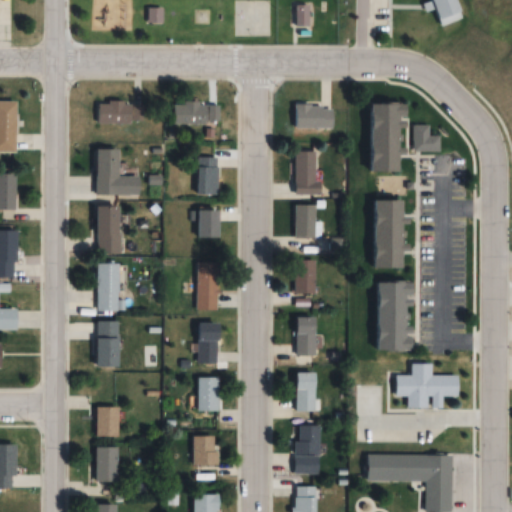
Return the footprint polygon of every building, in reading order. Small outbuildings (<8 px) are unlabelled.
[(457,0),(462,12),(463,19),(440,28),(433,10),(425,13),(421,4),(431,0),(457,0)] [(294,5),(308,5),(307,26),(294,26),(294,5)] [(162,22),(162,8),(148,8),(148,22),(162,22)] [(370,103),(387,103),(387,100),(399,100),(399,103),(408,103),(408,119),(401,119),(401,120),(406,120),(406,126),(398,126),(398,135),(401,135),(401,140),(398,140),(398,149),(404,149),(404,152),(397,152),(397,169),(370,169),(370,103)] [(17,101),(0,101),(0,152),(17,152),(17,101)] [(97,124),(143,124),(143,102),(97,102),(97,124)] [(219,125),(219,104),(174,103),(174,125),(219,125)] [(294,106),(294,130),(333,130),(333,106),(294,106)] [(412,125),(429,126),(429,136),(440,136),(439,152),(411,152),(412,125)] [(139,196),(139,176),(119,176),(119,149),(97,149),(97,196),(139,196)] [(317,195),(317,152),(294,152),(294,195),(317,195)] [(198,195),(218,195),(218,158),(198,158),(198,195)] [(0,173),(0,209),(17,210),(17,174),(0,173)] [(373,200),(404,200),(404,218),(409,218),(409,224),(403,224),(403,231),(406,231),(406,239),(403,239),(403,244),(411,244),(411,251),(402,251),(402,266),(373,266),(373,200)] [(315,205),(295,205),(295,238),(315,238),(315,205)] [(97,255),(120,255),(120,206),(97,206),(97,255)] [(219,210),(199,210),(199,238),(219,238),(219,210)] [(0,278),(17,278),(17,229),(0,229),(0,278)] [(294,293),(314,293),(314,260),(294,260),(294,293)] [(217,310),(217,263),(196,263),(196,310),(217,310)] [(96,312),(119,312),(119,264),(96,264),(96,312)] [(406,307),(406,327),(413,327),(413,332),(406,332),(406,338),(413,338),(413,350),(403,350),(403,353),(386,353),(386,349),(375,349),(375,282),(394,282),(394,279),(406,279),(406,281),(413,282),(413,295),(405,295),(405,299),(412,299),(412,307),(406,307)] [(0,330),(18,331),(18,309),(0,308),(0,291),(2,292),(2,286),(0,286),(0,330)] [(314,356),(314,317),(295,317),(295,356),(314,356)] [(119,322),(96,322),(96,368),(119,368),(119,322)] [(218,364),(218,323),(197,323),(197,364),(218,364)] [(443,408),(443,397),(458,397),(458,375),(432,375),(432,364),(411,364),(411,375),(395,375),(395,397),(407,397),(407,409),(443,408)] [(295,412),(314,412),(314,373),(295,373),(295,412)] [(197,378),(197,412),(219,412),(219,378),(197,378)] [(96,438),(119,438),(119,407),(96,407),(96,438)] [(319,474),(319,426),(294,426),(294,474),(319,474)] [(193,465),(217,465),(217,436),(193,436),(193,465)] [(16,444),(0,443),(0,489),(16,489),(16,444)] [(118,447),(96,447),(96,482),(118,482),(118,447)] [(450,511),(450,455),(365,455),(365,481),(424,481),(424,511),(450,511)] [(315,511),(316,486),(293,486),(293,511),(315,511)] [(193,495),(192,511),(219,511),(219,495),(193,495)]
